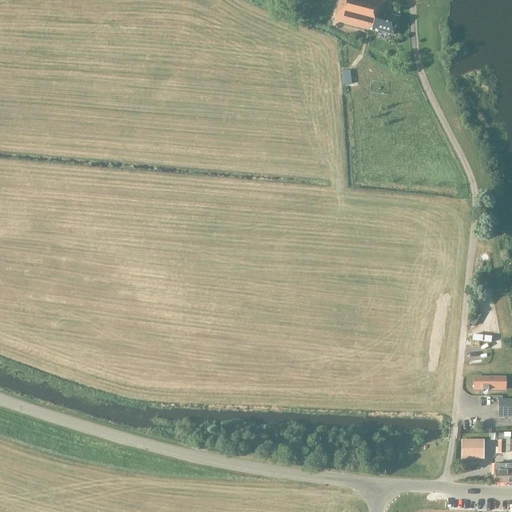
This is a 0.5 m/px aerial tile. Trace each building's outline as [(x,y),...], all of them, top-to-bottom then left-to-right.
[(385,1),(384,1),(380,0),(339,0),(334,21),(377,32),(377,31),(393,35),(397,18),(382,14),(385,1)] [(501,379),(509,379),(509,370),(501,370),(501,379)] [(499,390),(499,378),(495,378),(474,378),(474,390),(482,390),(482,392),(482,390),(487,390),(487,392),(488,392),(488,390),(499,390)] [(511,399),(498,399),(497,418),(511,418),(511,399)] [(510,434),(498,434),(498,435),(491,435),(491,441),(498,441),(498,448),(496,448),(496,454),(510,454),(510,434)] [(483,459),(483,441),(461,441),(461,459),(483,459)] [(494,476),(494,484),(511,484),(511,465),(491,465),(490,476),(494,476)]
